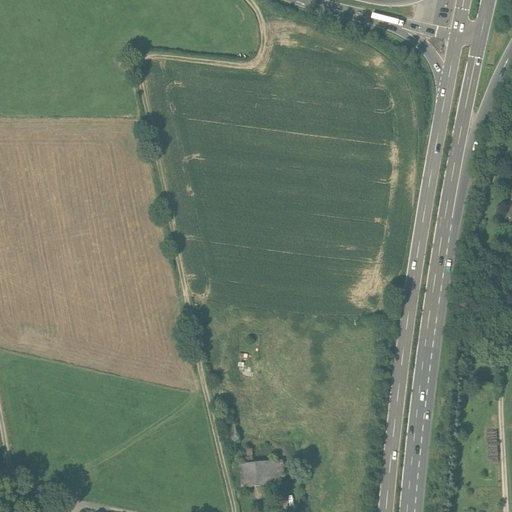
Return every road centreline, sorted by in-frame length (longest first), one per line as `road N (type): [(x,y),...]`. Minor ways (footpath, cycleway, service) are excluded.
road 1 (track): [(259,18),(260,53),(248,64),(160,55),(138,64),(233,511)]
road 2 (primary): [(447,84),(386,511)]
road 3 (primary): [(407,511),(450,187)]
road 4 (track): [(506,511),(499,405),(511,325)]
road 5 (track): [(110,511),(18,479),(0,415)]
road 6 (motorway): [(450,187),(511,48)]
road 7 (primary): [(450,187),(480,41)]
